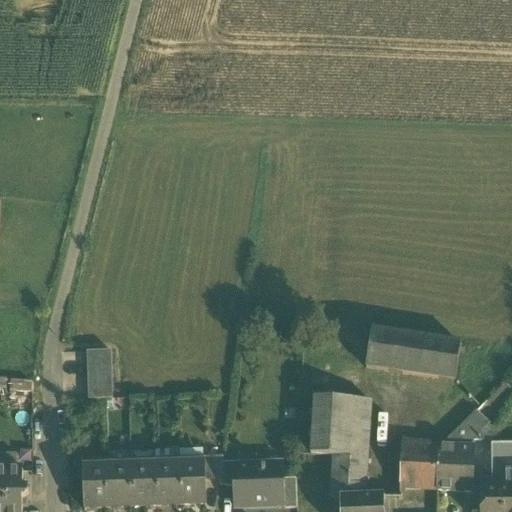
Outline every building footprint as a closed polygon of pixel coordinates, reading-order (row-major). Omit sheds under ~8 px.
[(461,346),(373,332),(367,370),(455,383),(461,346)] [(111,352),(86,353),(86,365),(111,364),(111,352)] [(6,383),(34,381),(33,362),(5,363),(6,383)] [(111,364),(86,365),(87,377),(111,376),(111,364)] [(111,376),(87,377),(87,389),(112,388),(111,376)] [(112,388),(87,389),(88,401),(112,400),(112,388)] [(365,498),(370,406),(316,402),(313,457),(334,459),(333,499),(340,500),(365,498)] [(474,413),(441,447),(474,448),(475,440),(482,441),(482,432),(488,426),(474,413)] [(439,447),(403,445),(400,490),(437,492),(439,447)] [(511,511),(511,446),(492,447),(493,480),(480,481),(480,511),(511,511)] [(441,447),(439,447),(437,492),(472,493),(474,448),(441,447)] [(223,459),(203,459),(203,465),(205,465),(205,483),(220,482),(223,465),(223,459)] [(239,464),(223,465),(220,482),(220,488),(233,490),(233,488),(239,488),(238,469),(239,469),(239,464)] [(179,465),(155,466),(157,508),(181,507),(179,465)] [(203,465),(179,465),(181,507),(206,507),(205,483),(205,465),(203,465)] [(155,466),(132,467),(133,509),(157,508),(155,466)] [(132,467),(108,468),(109,510),(133,509),(132,467)] [(108,468),(82,469),(84,511),(109,510),(108,468)] [(239,469),(238,469),(239,488),(233,488),(233,490),(234,509),(283,507),(285,507),(284,481),(284,472),(265,473),(265,468),(239,469)] [(23,472),(0,471),(0,511),(22,511),(22,501),(24,501),(28,498),(28,493),(25,489),(22,489),(23,472)] [(296,481),(284,481),(285,507),(283,507),(283,511),(297,511),(296,481)] [(365,498),(340,500),(340,511),(384,511),(384,498),(365,498)]
